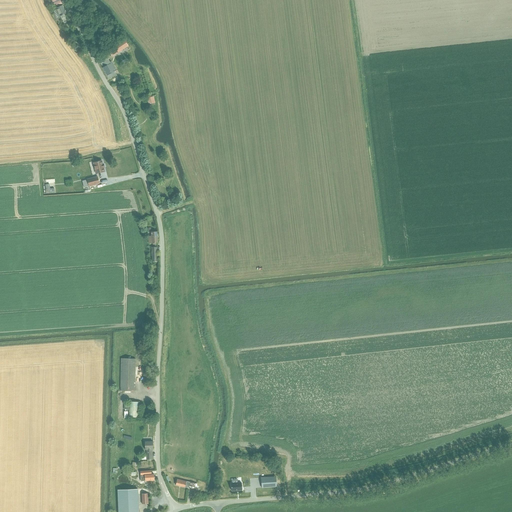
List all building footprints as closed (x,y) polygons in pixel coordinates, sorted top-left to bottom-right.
[(57,9),(53,11),(54,14),(56,18),(60,16),(62,19),(66,18),(64,14),(66,14),(63,6),(57,8),(57,9)] [(125,41),(109,52),(111,55),(112,55),(113,55),(116,52),(122,48),(123,49),(126,48),(128,46),(125,41)] [(102,63),(101,64),(103,68),(102,68),(105,72),(107,76),(109,79),(112,77),(116,75),(115,73),(115,72),(114,72),(117,70),(116,70),(112,64),(112,63),(111,63),(110,62),(108,58),(104,60),(104,61),(102,63)] [(103,164),(102,161),(93,163),(96,174),(104,172),(103,168),(104,168),(103,164)] [(87,180),(82,181),(83,187),(89,186),(99,183),(98,177),(87,180)] [(50,184),(45,185),(46,194),(55,193),(55,189),(50,189),(50,184)] [(158,243),(157,232),(151,232),(152,236),(149,236),(149,243),(158,243)] [(135,391),(135,359),(121,358),(120,391),(135,391)] [(124,404),(124,409),(128,409),(128,417),(140,417),(140,402),(128,402),(128,404),(124,404)] [(147,450),(147,459),(152,459),(152,450),(153,450),(152,442),(144,442),(145,450),(147,450)] [(154,480),(154,475),(152,475),(151,471),(141,472),(142,481),(154,480)] [(276,477),(261,478),(262,488),(277,487),(276,477)] [(177,479),(175,486),(176,486),(185,488),(186,487),(189,488),(189,489),(190,489),(196,490),(197,484),(195,483),(177,479)] [(138,511),(138,489),(118,490),(118,509),(118,511),(138,511)]
